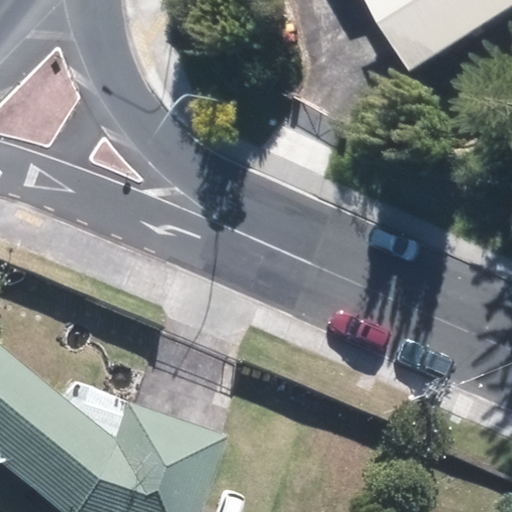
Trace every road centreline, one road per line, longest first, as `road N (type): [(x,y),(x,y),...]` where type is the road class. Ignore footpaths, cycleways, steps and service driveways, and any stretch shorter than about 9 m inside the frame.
road 1 (residential): [(511,339),(233,215)]
road 2 (residential): [(92,0),(154,124),(233,215)]
road 3 (residential): [(233,215),(144,200),(0,155)]
